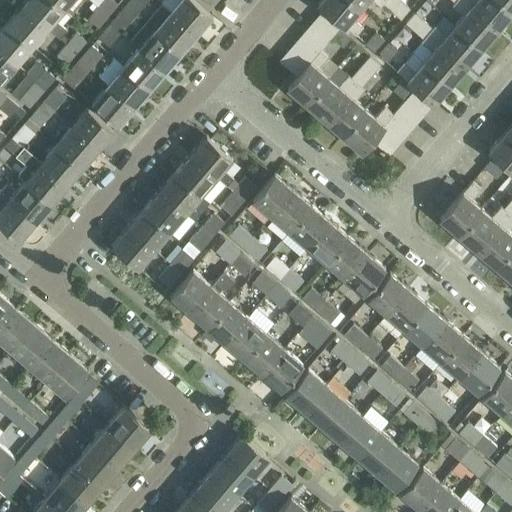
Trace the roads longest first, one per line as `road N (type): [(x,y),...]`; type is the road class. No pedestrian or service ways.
road 1 (residential): [(125,511),(185,441),(187,411),(38,278)]
road 2 (residential): [(38,278),(209,77)]
road 3 (residential): [(381,223),(209,77)]
road 4 (residential): [(381,223),(511,70)]
road 5 (residential): [(511,334),(381,223)]
